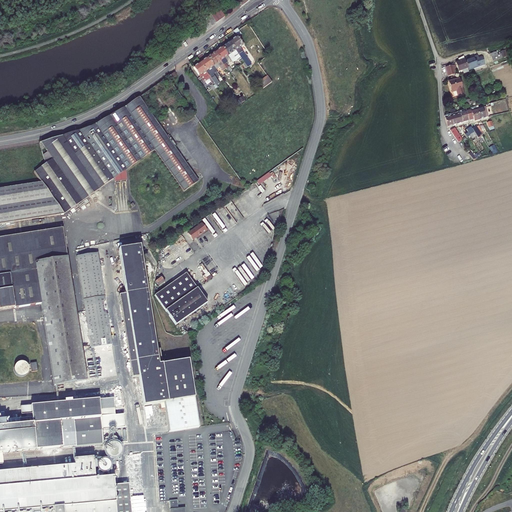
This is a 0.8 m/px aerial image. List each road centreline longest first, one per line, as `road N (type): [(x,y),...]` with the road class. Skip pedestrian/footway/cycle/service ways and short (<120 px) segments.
road 1 (unclassified): [(281,0),(309,45),(321,113),(236,397),(249,456),(232,511)]
road 2 (secondary): [(0,141),(98,112),(211,35)]
road 3 (unclassified): [(416,0),(437,59),(443,124),(459,154)]
